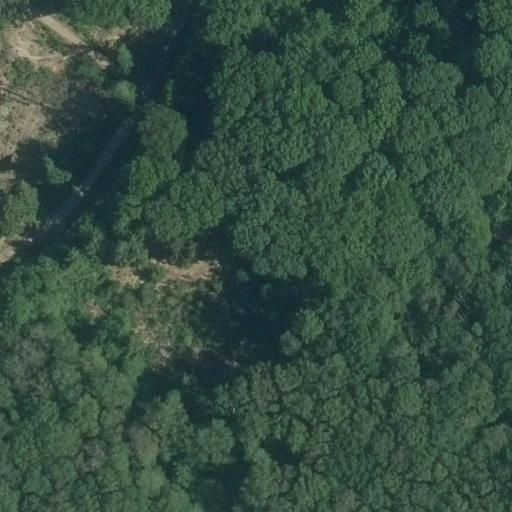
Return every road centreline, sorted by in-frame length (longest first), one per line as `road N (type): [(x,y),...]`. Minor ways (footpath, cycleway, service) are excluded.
road 1 (track): [(147,96),(112,162),(77,202),(0,259)]
road 2 (track): [(16,0),(53,19),(147,96)]
